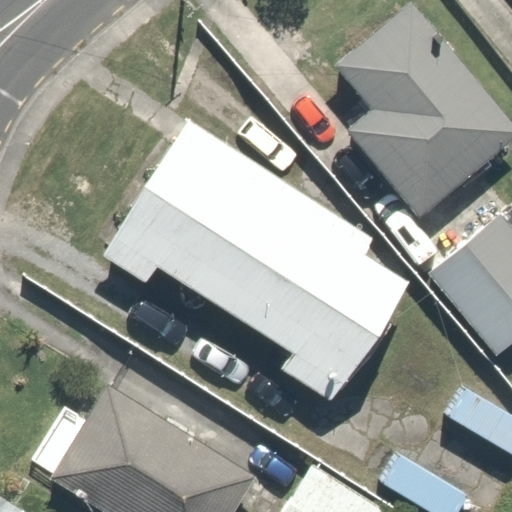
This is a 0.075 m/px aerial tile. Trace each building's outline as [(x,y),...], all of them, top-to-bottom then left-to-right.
[(511,141),(511,120),(416,0),(398,0),(328,50),(367,106),(341,125),(416,213),(511,141)] [(370,233),(190,117),(102,242),(149,281),(163,265),(293,350),(281,364),(329,395),(408,274),(361,254),(370,233)] [(511,306),(511,212),(487,187),(411,262),(484,335),(511,306)] [(511,440),(511,404),(453,360),(427,394),(504,451),(511,440)] [(228,511),(253,466),(103,372),(47,469),(110,511),(228,511)] [(453,486),(382,444),(367,469),(439,511),(453,486)] [(374,511),(381,503),(294,446),(251,511),(374,511)]
